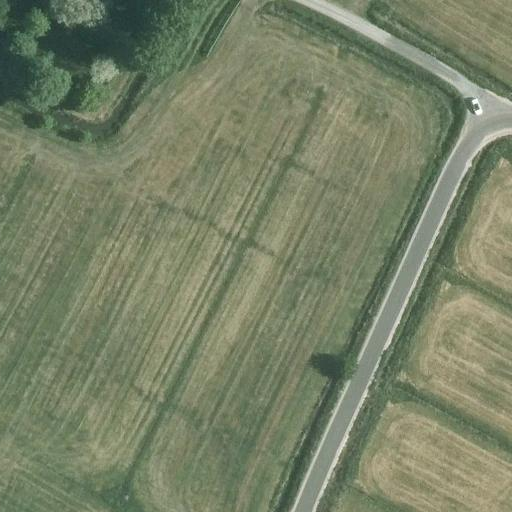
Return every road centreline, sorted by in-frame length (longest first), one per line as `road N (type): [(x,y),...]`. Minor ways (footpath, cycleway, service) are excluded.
road 1 (residential): [(499,110),(451,181),(303,511)]
road 2 (residential): [(499,110),(442,70),(305,0)]
